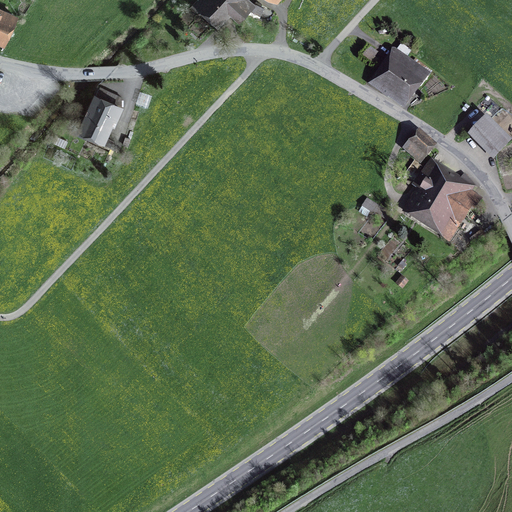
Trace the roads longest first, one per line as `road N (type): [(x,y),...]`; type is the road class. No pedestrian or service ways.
road 1 (unclassified): [(511,225),(490,186),(440,138),(293,55),(224,50),(107,73),(0,62)]
road 2 (primary): [(184,511),(511,277)]
road 3 (track): [(0,317),(29,306),(266,50)]
road 4 (track): [(511,377),(286,511)]
